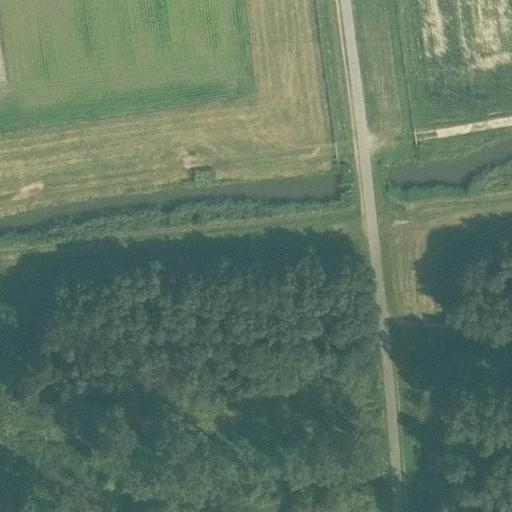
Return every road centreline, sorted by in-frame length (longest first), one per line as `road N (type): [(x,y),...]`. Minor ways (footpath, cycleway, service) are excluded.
road 1 (track): [(373,237),(0,271)]
road 2 (unknown): [(511,211),(387,221),(380,149),(404,108),(389,0)]
road 3 (track): [(511,331),(382,326)]
